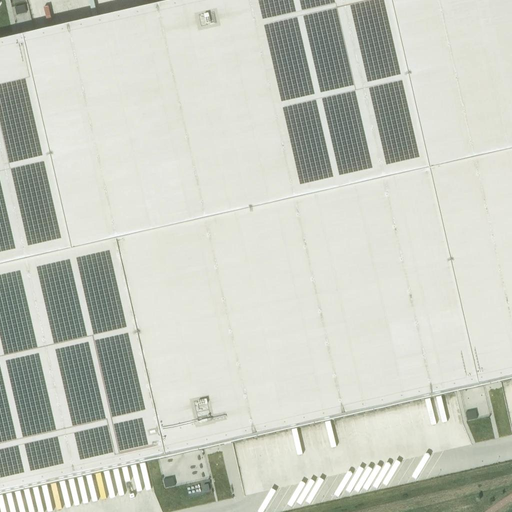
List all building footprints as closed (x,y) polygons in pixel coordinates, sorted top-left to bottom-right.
[(192,0),(23,38),(72,254),(116,244),(429,173),(389,0),(192,0)] [(511,0),(389,0),(429,173),(511,153),(511,0)] [(24,5),(14,7),(17,15),(26,13),(24,5)] [(0,270),(72,254),(23,38),(0,43),(0,270)] [(511,153),(429,173),(478,388),(511,380),(511,153)] [(478,388),(429,173),(116,244),(165,459),(478,388)] [(0,496),(165,459),(116,244),(72,254),(0,270),(0,496)]
